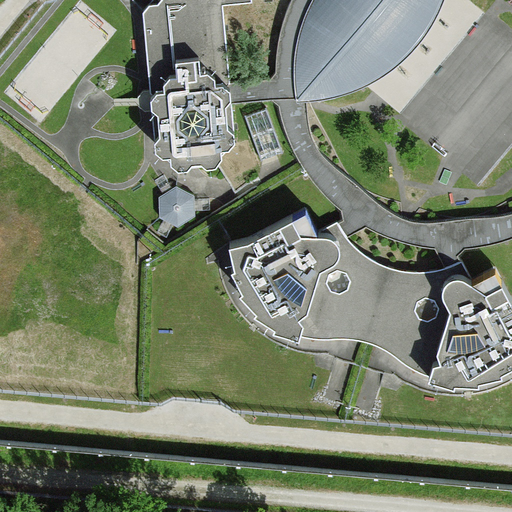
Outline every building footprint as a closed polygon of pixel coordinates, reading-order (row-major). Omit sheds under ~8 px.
[(222,2),(219,0),(157,0),(149,1),(142,8),(150,88),(152,90),(150,93),(151,102),(153,104),(151,107),(155,145),(177,164),(215,160),(234,137),(229,80),(222,2)] [(326,93),(361,82),(428,0),(313,0),(307,12),(301,33),(297,54),(296,75),(298,96),(326,93)] [(176,222),(203,205),(185,178),(159,195),(176,222)] [(317,229),(300,228),(292,212),(246,236),(229,240),(234,263),(231,265),(242,286),(239,288),(255,306),(254,309),(274,321),(273,325),(312,335),(354,336),(367,339),(390,265),(366,253),(355,245),(346,234),(336,219),(317,229)] [(471,277),(461,258),(444,265),(431,268),(404,268),(390,265),(367,339),(386,348),(417,369),(453,381),(454,378),(478,379),(478,375),(501,370),(501,367),(511,360),(511,298),(501,278),(486,286),(471,277)]
